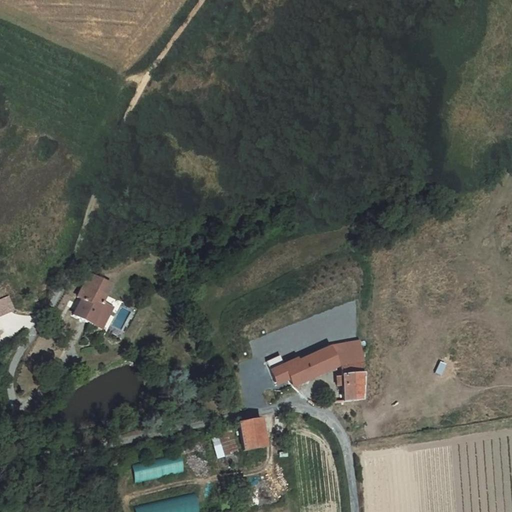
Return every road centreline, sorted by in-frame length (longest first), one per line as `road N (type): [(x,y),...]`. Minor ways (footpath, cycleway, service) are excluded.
road 1 (unclassified): [(355,511),(344,443),(328,417),(300,408),(91,450),(62,453),(43,443),(10,380),(75,259)]
road 2 (track): [(201,0),(111,144)]
road 3 (track): [(75,259),(111,144)]
